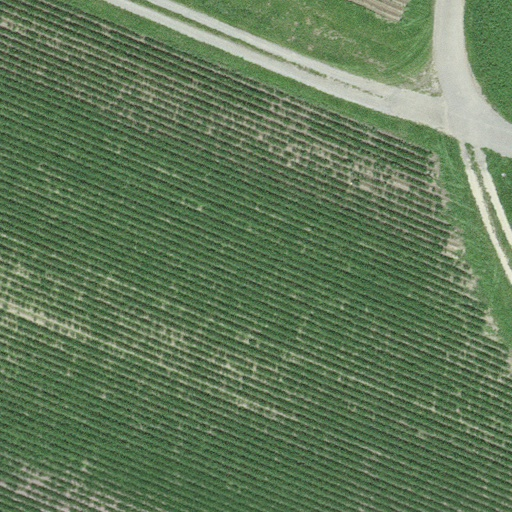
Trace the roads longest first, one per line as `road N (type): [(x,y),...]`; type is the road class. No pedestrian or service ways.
road 1 (track): [(142,0),(464,126)]
road 2 (track): [(464,126),(511,252)]
road 3 (track): [(464,126),(451,78),(453,0)]
